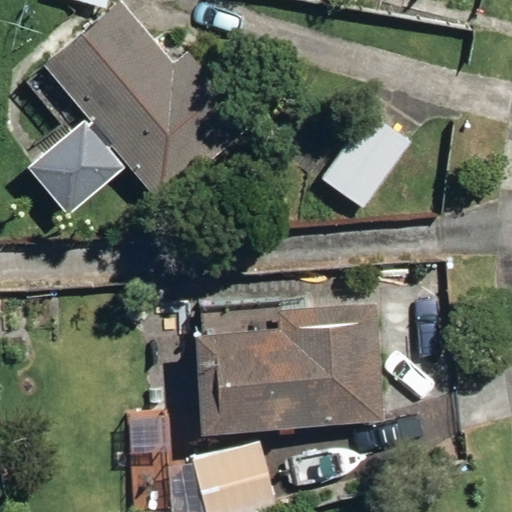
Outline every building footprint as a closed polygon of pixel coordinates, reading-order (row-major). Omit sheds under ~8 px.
[(84,0),(45,32),(162,179),(255,106),(191,26),(178,36),(149,0),(84,0)] [(324,161),(367,192),(413,129),(371,99),(324,161)] [(127,147),(92,104),(28,157),(71,210),(136,157),(127,147)] [(204,309),(208,408),(384,400),(379,282),(282,286),(283,306),(204,309)] [(194,445),(211,509),(278,491),(260,427),(194,445)]
